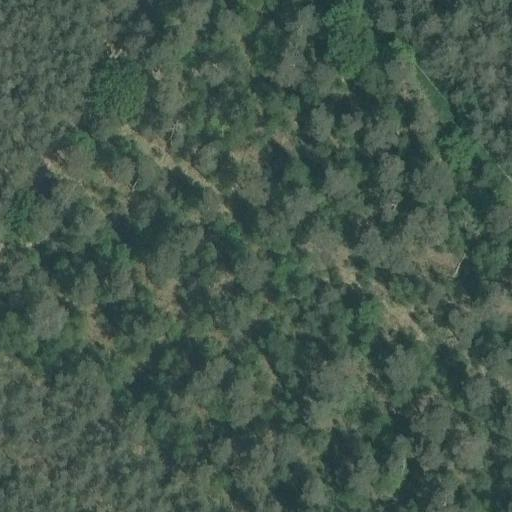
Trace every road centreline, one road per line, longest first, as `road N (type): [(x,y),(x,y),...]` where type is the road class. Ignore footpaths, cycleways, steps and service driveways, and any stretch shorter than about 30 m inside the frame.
road 1 (track): [(156,0),(0,261)]
road 2 (track): [(363,0),(511,190)]
road 3 (track): [(194,511),(0,389)]
